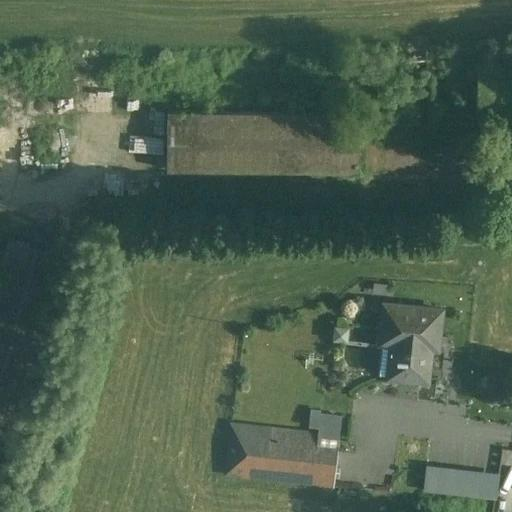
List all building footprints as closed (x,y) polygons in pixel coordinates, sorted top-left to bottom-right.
[(98,0),(58,0),(62,69),(108,66),(106,30),(99,30),(98,0)] [(443,54),(443,64),(485,64),(485,53),(443,54)] [(431,64),(431,105),(499,104),(499,112),(511,112),(511,58),(499,59),(500,64),(485,64),(443,64),(431,64)] [(359,112),(168,110),(168,136),(166,164),(167,169),(359,171),(359,112)] [(0,488),(68,255),(8,237),(0,264),(0,488)] [(444,304),(381,299),(375,345),(387,346),(384,381),(426,385),(430,349),(440,350),(444,304)] [(476,423),(435,421),(430,485),(488,491),(493,439),(476,437),(476,423)] [(338,434),(233,424),(229,473),(332,483),(338,434)]
